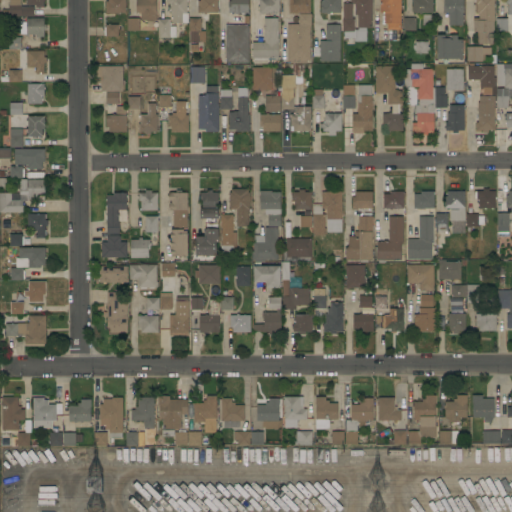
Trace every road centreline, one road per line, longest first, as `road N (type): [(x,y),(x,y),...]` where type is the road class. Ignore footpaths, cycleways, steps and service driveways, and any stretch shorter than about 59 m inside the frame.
road 1 (residential): [(15,366),(511,364)]
road 2 (residential): [(78,164),(511,163)]
road 3 (residential): [(77,0),(77,366)]
